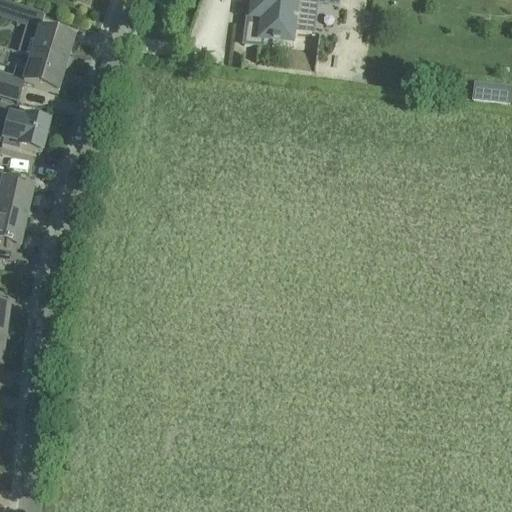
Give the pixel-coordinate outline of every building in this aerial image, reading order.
[(292,35),(312,38),(317,0),(253,0),(252,14),(254,14),(254,19),(252,18),(251,20),(253,21),(252,28),(246,27),(244,48),(261,50),(262,44),(272,45),(272,47),(278,48),(278,46),(290,48),(292,35)] [(25,10),(0,1),(0,20),(19,27),(25,10)] [(28,30),(20,56),(31,60),(32,59),(66,69),(74,43),(40,32),(40,33),(28,30)] [(0,75),(0,99),(18,105),(24,86),(39,90),(58,96),(66,69),(32,59),(31,60),(27,73),(16,70),(14,77),(13,79),(0,75)] [(25,123),(10,119),(6,134),(2,133),(0,139),(0,144),(18,149),(27,151),(41,155),(49,125),(40,123),(26,120),(25,123)] [(0,215),(26,221),(33,192),(0,184),(0,215)] [(26,221),(0,215),(0,246),(19,251),(26,221)] [(0,340),(5,341),(8,311),(0,310),(0,340)]
